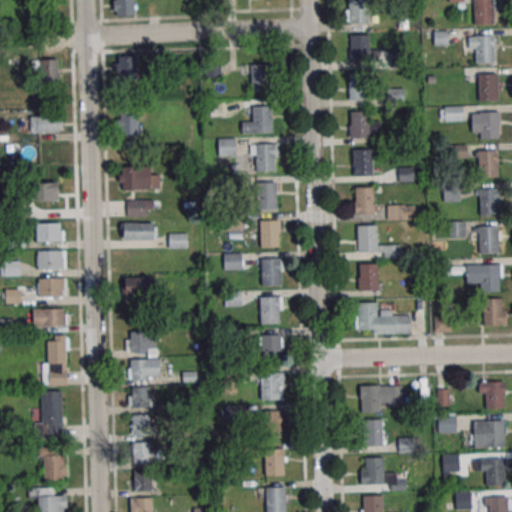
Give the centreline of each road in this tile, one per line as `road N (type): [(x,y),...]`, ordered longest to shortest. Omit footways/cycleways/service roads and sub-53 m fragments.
road 1 (residential): [(323,511),(308,0)]
road 2 (residential): [(100,511),(85,0)]
road 3 (residential): [(86,36),(309,27)]
road 4 (residential): [(319,359),(511,353)]
